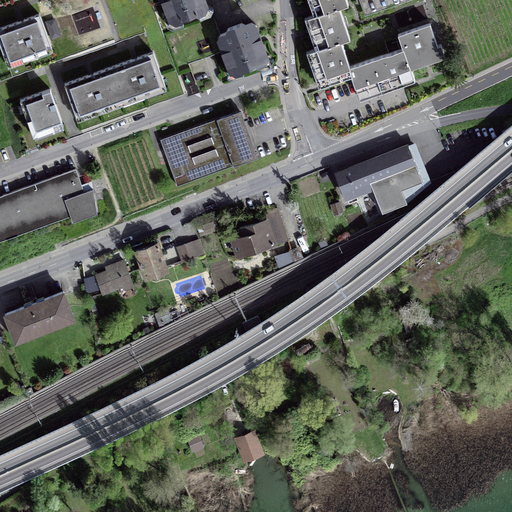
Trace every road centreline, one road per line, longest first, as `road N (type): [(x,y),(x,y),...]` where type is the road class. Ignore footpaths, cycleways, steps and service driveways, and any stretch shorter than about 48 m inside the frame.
road 1 (motorway): [(511,139),(273,328),(169,388),(0,467)]
road 2 (motorway): [(0,481),(281,339),(511,157)]
road 3 (residential): [(0,496),(74,442),(225,365),(372,267),(511,197)]
road 4 (primary): [(0,285),(314,160)]
road 5 (residential): [(287,72),(0,172)]
road 6 (primary): [(511,70),(363,141)]
road 7 (primary): [(363,141),(511,108)]
